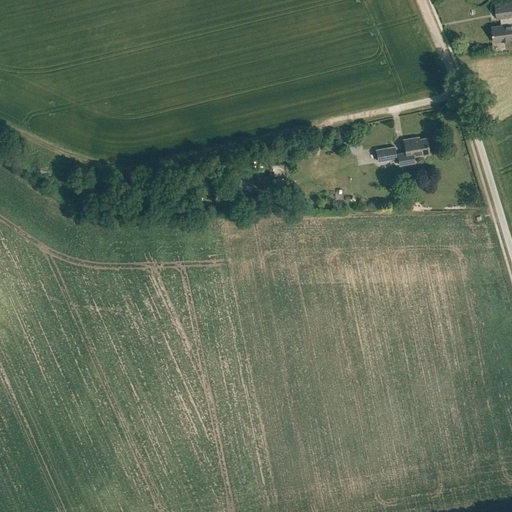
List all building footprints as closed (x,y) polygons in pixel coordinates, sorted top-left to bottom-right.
[(511,0),(496,3),(498,17),(501,17),(502,24),(493,25),(495,41),(511,38),(511,0)] [(349,148),(355,142),(349,136),(343,142),(349,148)] [(403,139),(405,152),(397,154),(399,165),(414,162),(413,156),(429,153),(426,137),(418,138),(418,137),(403,139)] [(374,148),(376,161),(396,158),(394,145),(374,148)] [(227,191),(223,202),(243,209),(253,183),(241,179),(240,181),(229,177),(227,182),(238,186),(235,194),(227,191)]
